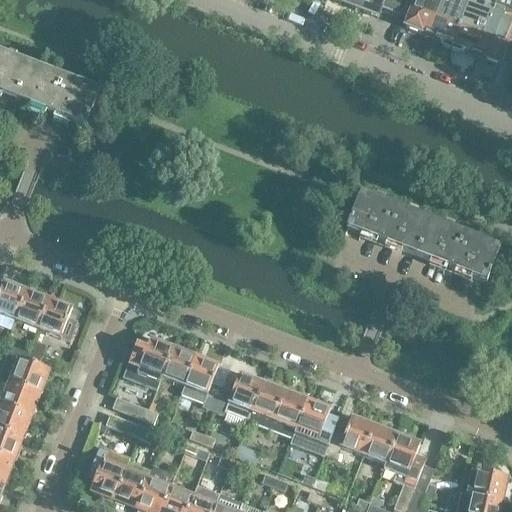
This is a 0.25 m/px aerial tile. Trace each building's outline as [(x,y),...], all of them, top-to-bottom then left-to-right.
[(327,0),(352,9),(355,0),(327,0)] [(355,0),(352,9),(378,20),(379,19),(378,19),(382,9),(398,15),(403,0),(355,0)] [(428,39),(442,3),(442,0),(403,0),(398,15),(409,19),(405,30),(428,39)] [(442,49),(450,52),(470,0),(443,0),(428,39),(439,43),(442,49)] [(476,57),(493,13),(492,12),(496,4),(485,0),(470,0),(450,52),(459,55),(464,53),(476,57)] [(511,11),(496,5),(493,13),(476,57),(499,67),(508,44),(511,45),(511,11)] [(0,95),(16,101),(29,65),(0,53),(0,95)] [(98,92),(29,65),(16,101),(85,128),(84,129),(85,130),(100,92),(99,92),(98,92)] [(416,258),(430,222),(361,195),(360,194),(345,231),(347,232),(347,231),(416,258)] [(499,249),(430,222),(416,258),(485,285),(486,286),(500,249),(499,249)] [(15,324),(26,294),(25,294),(4,286),(5,286),(3,285),(2,287),(3,287),(1,291),(0,290),(0,328),(10,333),(13,323),(14,323),(14,324),(15,324)] [(37,333),(49,303),(48,302),(48,303),(27,295),(26,294),(15,324),(15,325),(16,324),(36,332),(36,333),(37,333)] [(49,303),(37,333),(38,333),(59,341),(60,342),(61,340),(71,313),(72,313),(72,312),(71,311),(70,312),(49,304),(49,303)] [(161,381),(173,351),(172,351),(151,344),(152,343),(150,342),(149,344),(139,369),(138,369),(137,373),(138,373),(134,384),(144,388),(149,376),(160,380),(160,381),(161,381)] [(33,344),(29,354),(41,359),(45,349),(33,344)] [(9,360),(14,349),(7,346),(3,357),(6,359),(9,360)] [(36,370),(41,359),(29,354),(14,349),(9,360),(6,359),(0,375),(0,382),(9,386),(38,397),(39,396),(42,397),(45,388),(43,386),(47,374),(36,370)] [(183,390),(195,359),(194,359),(175,353),(174,352),(174,351),(173,351),(161,381),(162,382),(162,381),(182,389),(182,390),(183,390)] [(196,359),(195,359),(183,390),(180,399),(203,408),(201,411),(212,415),(222,391),(211,386),(217,370),(218,370),(218,369),(216,368),(196,360),(196,359)] [(247,425),(262,386),(261,385),(261,386),(240,378),(241,378),(239,377),(238,378),(232,395),(222,391),(212,415),(222,419),(223,416),(247,425)] [(30,418),(38,397),(9,386),(1,407),(30,418)] [(270,434),(284,394),(283,394),(283,395),(262,387),(263,386),(262,386),(247,425),(270,434)] [(292,442),(295,433),(306,403),(305,403),(285,395),(284,394),(270,434),(292,442)] [(112,412),(144,425),(148,413),(116,401),(112,412)] [(307,403),(306,403),(295,433),(296,434),(296,433),(302,436),(299,444),(315,450),(313,454),(324,458),(334,434),(323,430),(329,414),(330,412),(328,412),(307,404),(307,403)] [(0,433),(21,442),(30,418),(1,407),(0,410),(0,433)] [(157,417),(148,413),(144,425),(153,428),(157,417)] [(131,439),(135,427),(110,418),(105,429),(131,439)] [(363,460),(374,429),(373,429),(352,421),(353,421),(351,420),(350,421),(351,421),(344,438),(334,434),(324,458),(335,462),(339,450),(341,451),(342,451),(362,459),(363,460)] [(137,441),(142,430),(135,427),(131,439),(137,441)] [(385,468),(396,438),(395,437),(395,438),(375,430),(375,429),(374,429),(363,460),(364,459),(385,467),(384,468),(385,468)] [(151,434),(142,430),(137,441),(147,445),(151,434)] [(21,442),(0,433),(0,459),(12,464),(21,442)] [(200,447),(203,438),(192,434),(189,443),(200,447)] [(214,443),(203,438),(200,447),(211,451),(214,443)] [(397,438),(396,438),(385,468),(386,468),(397,472),(393,484),(403,488),(414,492),(422,469),(412,465),(418,449),(419,449),(420,447),(418,446),(418,447),(397,439),(397,438)] [(184,456),(187,448),(176,444),(173,452),(184,456)] [(198,452),(187,448),(184,456),(195,460),(198,452)] [(234,460),(247,465),(252,454),(238,449),(234,460)] [(125,474),(128,465),(129,462),(117,458),(117,457),(107,453),(103,464),(102,463),(100,467),(101,467),(91,495),(114,503),(125,474)] [(0,484),(4,486),(12,464),(0,459),(0,484)] [(228,474),(232,465),(220,461),(216,469),(228,474)] [(135,511),(147,483),(149,479),(151,474),(128,465),(125,474),(114,503),(135,511)] [(242,469),(232,465),(228,474),(239,478),(242,469)] [(425,497),(429,488),(434,473),(433,473),(422,469),(414,492),(425,497)] [(476,475),(466,472),(460,496),(502,506),(503,505),(502,505),(507,482),(508,482),(508,481),(507,481),(479,475),(479,474),(476,473),(476,475)] [(311,490),(315,481),(304,477),(300,486),(311,490)] [(149,479),(147,483),(135,511),(161,511),(169,492),(174,480),(170,478),(150,479),(149,479)] [(273,491),(277,483),(264,478),(261,486),(273,491)] [(327,486),(315,482),(315,481),(311,490),(323,495),(327,486)] [(284,495),(287,487),(277,483),(273,491),(284,495)] [(405,511),(414,492),(403,488),(393,511),(405,511)] [(429,488),(425,497),(424,499),(434,502),(438,491),(429,488)] [(187,511),(192,500),(169,492),(161,511),(187,511)] [(419,511),(424,499),(425,497),(414,492),(405,511),(419,511)] [(318,509),(321,500),(309,496),(306,504),(318,509)] [(502,507),(502,506),(460,496),(456,511),(500,511),(502,506),(502,507)] [(213,511),(214,509),(215,509),(217,504),(208,500),(206,506),(192,500),(187,511),(213,511)] [(328,511),(332,504),(321,500),(318,509),(326,511),(328,511)] [(372,500),(370,506),(369,508),(379,511),(380,511),(384,504),(372,500)] [(360,511),(367,511),(369,508),(370,506),(359,502),(355,510),(360,511)]
